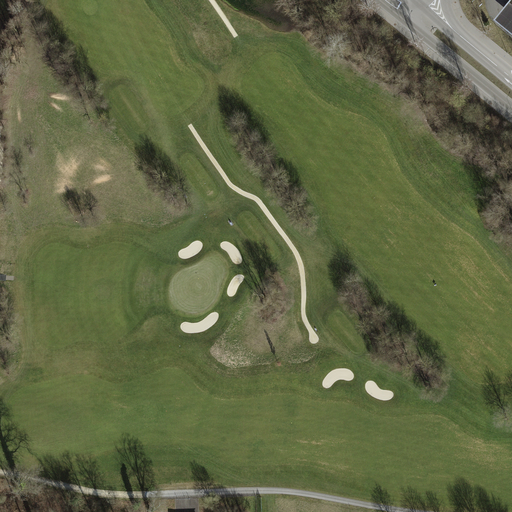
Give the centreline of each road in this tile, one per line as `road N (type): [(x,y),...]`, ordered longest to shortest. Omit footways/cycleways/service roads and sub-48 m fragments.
road 1 (track): [(410,511),(263,489),(100,494),(0,472)]
road 2 (primary): [(383,0),(511,107)]
road 3 (primary): [(511,78),(416,0)]
